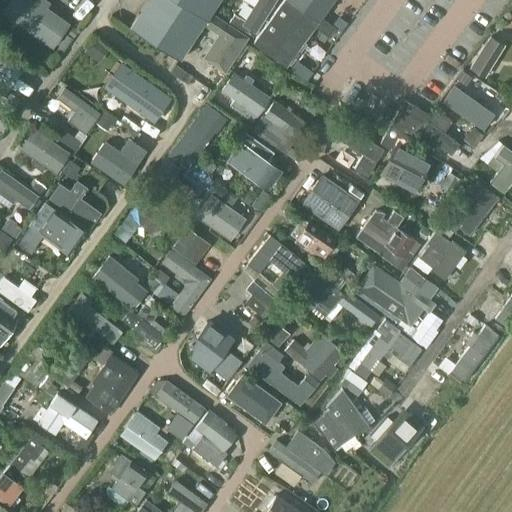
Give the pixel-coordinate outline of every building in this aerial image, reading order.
[(8,0),(0,11),(52,47),(70,22),(47,6),(50,1),(48,0),(8,0)] [(179,0),(147,0),(130,28),(180,60),(207,18),(179,0)] [(179,0),(207,18),(218,0),(179,0)] [(237,13),(231,22),(253,36),(275,0),(255,0),(244,18),(237,13)] [(282,0),(252,41),(286,66),(315,26),(329,37),(336,27),(321,17),(333,0),(282,0)] [(248,36),(212,12),(204,24),(217,33),(202,56),(224,72),(248,36)] [(74,26),(68,34),(74,38),(79,31),(74,26)] [(109,46),(94,35),(84,51),(98,61),(109,46)] [(490,36),(471,67),(485,75),(504,45),(490,36)] [(0,83),(12,92),(28,73),(0,52),(0,83)] [(169,98),(123,65),(108,86),(154,118),(169,98)] [(177,65),(172,73),(189,84),(194,76),(177,65)] [(243,77),(233,70),(220,89),(234,98),(229,104),(253,121),(270,96),(250,82),(253,78),(246,73),(243,77)] [(504,118),(451,80),(439,101),(489,137),(499,124),(504,118)] [(64,85),(55,96),(73,109),(66,119),(84,133),(99,112),(64,85)] [(488,85),(481,93),(490,101),(497,93),(488,85)] [(0,93),(0,104),(12,114),(18,106),(0,93)] [(308,122),(274,98),(264,114),(262,113),(251,129),(284,153),(294,137),(297,139),(308,122)] [(405,100),(380,143),(390,148),(401,130),(411,136),(428,113),(405,100)] [(202,106),(167,154),(186,169),(215,131),(216,132),(225,120),(220,117),(222,114),(208,103),(205,108),(202,106)] [(0,128),(1,129),(11,115),(0,106),(0,128)] [(451,120),(436,109),(428,119),(427,118),(411,142),(429,153),(436,143),(450,154),(459,142),(443,131),(451,120)] [(106,111),(97,123),(108,131),(117,119),(106,111)] [(383,147),(346,125),(338,138),(362,152),(353,167),(367,174),(383,147)] [(70,152),(33,127),(18,148),(35,159),(32,164),(42,171),(45,166),(55,173),(70,152)] [(473,127),(464,138),(475,146),(484,135),(473,127)] [(71,134),(65,144),(75,152),(82,142),(71,134)] [(511,151),(494,137),(480,157),(487,163),(493,155),(503,163),(489,181),(503,192),(511,179),(511,151)] [(121,153),(104,142),(88,165),(122,188),(146,156),(128,143),(121,153)] [(237,143),(227,159),(254,185),(268,164),(237,143)] [(394,144),(379,170),(425,199),(442,170),(394,144)] [(180,166),(166,154),(143,185),(146,187),(167,204),(175,193),(189,204),(197,194),(173,175),(180,166)] [(207,158),(201,167),(211,174),(217,165),(207,158)] [(71,160),(62,172),(72,179),(81,167),(71,160)] [(461,173),(451,167),(440,185),(456,196),(466,180),(459,176),(461,173)] [(38,195),(0,169),(0,191),(12,200),(15,196),(29,207),(38,195)] [(359,198),(322,172),(300,203),(337,229),(359,198)] [(35,178),(29,186),(42,196),(48,187),(35,178)] [(69,189),(59,182),(48,197),(90,227),(101,211),(80,197),(87,187),(77,179),(69,189)] [(498,196),(477,179),(450,214),(447,212),(441,220),(455,231),(458,226),(468,234),(498,196)] [(217,182),(210,192),(223,201),(230,191),(217,182)] [(167,204),(146,187),(133,202),(136,204),(114,231),(124,241),(139,223),(151,233),(158,225),(162,229),(175,212),(167,204)] [(223,201),(210,192),(194,214),(230,239),(245,217),(223,201)] [(45,205),(18,244),(30,252),(44,232),(70,250),(78,238),(69,232),(74,225),(45,205)] [(403,215),(393,209),(389,214),(385,211),(374,208),(355,236),(395,265),(415,239),(394,225),(397,224),(403,215)] [(178,211),(165,230),(175,238),(189,219),(178,211)] [(295,216),(284,228),(327,261),(338,248),(295,216)] [(9,218),(3,227),(15,236),(22,227),(9,218)] [(428,243),(418,256),(431,265),(429,267),(444,278),(465,249),(452,239),(450,240),(447,238),(452,232),(440,222),(426,242),(428,243)] [(431,230),(422,223),(415,234),(424,241),(431,230)] [(210,243),(186,225),(171,245),(195,263),(210,243)] [(12,237),(0,227),(0,245),(4,249),(12,237)] [(258,272),(268,258),(282,270),(272,282),(284,292),(306,263),(269,233),(246,262),(258,272)] [(161,271),(150,286),(156,290),(154,293),(183,315),(210,277),(171,248),(161,261),(182,277),(184,285),(177,293),(167,286),(172,278),(161,271)] [(138,277),(108,253),(92,275),(132,308),(146,288),(136,280),(138,277)] [(330,275),(313,261),(294,284),(301,290),(296,296),(322,316),(340,296),(323,283),(330,275)] [(399,281),(372,263),(354,286),(409,325),(422,307),(428,311),(434,302),(428,298),(437,285),(410,265),(399,281)] [(36,298),(2,274),(0,277),(0,291),(27,310),(36,298)] [(252,294),(245,302),(265,319),(272,310),(271,309),(278,301),(253,280),(246,289),(252,294)] [(92,299),(81,291),(65,311),(76,320),(79,315),(112,341),(121,330),(88,303),(92,299)] [(511,314),(511,292),(494,317),(504,325),(511,314)] [(0,340),(2,342),(17,321),(11,317),(17,308),(0,296),(0,340)] [(121,318),(155,345),(164,334),(161,332),(162,332),(150,321),(157,312),(153,309),(158,302),(151,296),(145,303),(144,302),(136,312),(130,307),(121,318)] [(470,313),(463,321),(473,329),(480,320),(470,313)] [(250,317),(246,322),(252,328),(257,322),(250,317)] [(391,352),(408,364),(421,347),(398,330),(400,328),(384,317),(376,329),(374,328),(347,364),(365,377),(382,353),(387,357),(391,352)] [(274,319),(263,333),(277,346),(288,331),(274,319)] [(421,321),(409,337),(424,348),(436,331),(421,321)] [(201,341),(193,353),(210,367),(213,364),(229,376),(239,362),(223,350),(231,340),(207,322),(197,336),(201,341)] [(498,334),(484,323),(477,334),(472,331),(464,341),(468,345),(450,369),(464,380),(498,334)] [(496,324),(493,329),(503,336),(507,331),(496,324)] [(82,343),(59,325),(53,332),(76,351),(82,343)] [(51,336),(40,328),(12,369),(32,383),(33,381),(51,394),(57,386),(50,381),(56,373),(45,366),(41,349),(51,336)] [(293,338),(283,348),(319,378),(324,372),(329,376),(337,367),(332,363),(343,351),(319,331),(304,348),(293,338)] [(265,339),(246,364),(299,404),(319,381),(308,371),(297,384),(280,370),(284,364),(278,360),(283,353),(265,339)] [(90,354),(81,347),(58,378),(68,385),(90,354)] [(138,371),(109,351),(91,380),(93,383),(84,396),(110,413),(138,371)] [(346,370),(336,383),(355,396),(364,382),(346,370)] [(281,401),(242,372),(226,394),(265,423),(281,401)] [(384,378),(376,389),(386,397),(394,385),(384,378)] [(13,386),(3,379),(0,383),(0,408),(3,405),(1,403),(13,386)] [(206,407),(167,380),(155,395),(177,412),(167,427),(183,438),(206,407)] [(341,386),(325,404),(328,407),(321,412),(323,413),(312,421),(333,449),(357,431),(358,433),(369,425),(367,423),(374,418),(366,408),(359,412),(341,386)] [(97,418),(56,391),(45,407),(41,404),(32,417),(54,433),(63,422),(81,434),(73,446),(81,451),(93,433),(89,430),(97,418)] [(226,421),(208,408),(188,434),(187,434),(182,441),(191,449),(192,447),(216,465),(226,451),(224,449),(236,433),(224,423),(226,421)] [(159,425),(137,409),(119,433),(153,459),(167,439),(156,431),(159,425)] [(405,414),(400,420),(409,426),(414,420),(405,414)] [(415,431),(378,423),(361,441),(391,466),(397,447),(411,450),(415,431)] [(324,447),(297,428),(285,445),(275,438),(267,449),(312,481),(319,470),(325,474),(334,460),(324,447)] [(35,430),(1,472),(21,486),(27,477),(20,471),(30,457),(36,460),(50,441),(35,430)] [(122,479),(114,488),(121,493),(137,504),(160,471),(151,465),(147,470),(122,453),(115,462),(121,466),(115,474),(122,479)] [(1,472),(0,473),(0,497),(15,509),(23,499),(15,493),(21,486),(1,472)] [(198,511),(207,501),(175,477),(166,489),(186,504),(179,511),(198,511)] [(164,511),(146,498),(141,504),(134,511),(164,511)] [(11,511),(0,502),(0,511),(11,511)] [(69,503),(62,511),(80,511),(81,511),(69,503)] [(273,510),(271,511),(291,511),(278,503),(273,510)]
